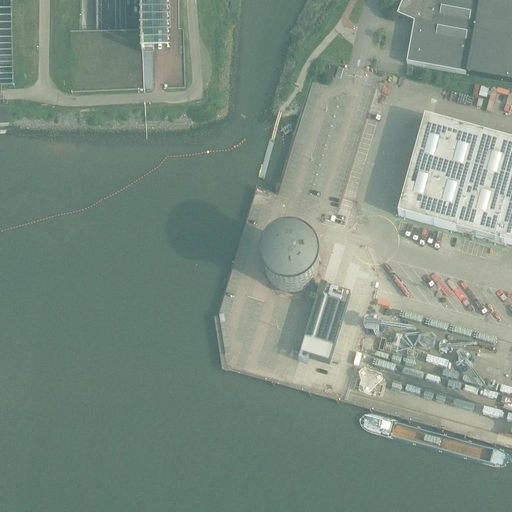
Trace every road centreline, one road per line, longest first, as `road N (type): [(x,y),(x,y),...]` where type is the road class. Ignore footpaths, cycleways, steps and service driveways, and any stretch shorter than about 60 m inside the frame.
road 1 (motorway): [(185,511),(138,214),(130,0)]
road 2 (motorway): [(151,511),(114,295),(98,0)]
road 3 (motorway): [(0,167),(16,334),(47,511)]
road 4 (motorway): [(0,368),(25,511)]
